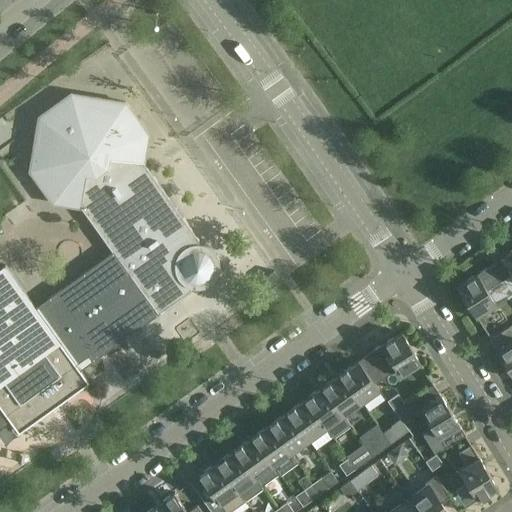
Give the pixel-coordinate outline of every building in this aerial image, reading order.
[(125,101),(71,92),(39,115),(30,170),(53,202),(81,206),(113,251),(35,307),(5,265),(0,268),(0,426),(10,420),(18,432),(89,382),(80,369),(158,313),(191,290),(191,286),(196,287),(200,287),(205,286),(209,284),(212,282),(215,278),(218,275),(220,271),(220,266),(220,262),(219,257),(218,253),(215,249),(212,246),(208,244),(204,242),(200,241),(201,238),(144,160),(149,133),(125,101)] [(511,249),(502,257),(490,265),(500,281),(511,272),(511,249)] [(500,281),(490,265),(458,285),(476,315),(496,303),(487,289),(500,281)] [(263,277),(270,288),(281,280),(273,270),(263,277)] [(420,362),(402,332),(371,351),(369,352),(381,372),(394,363),(401,374),(420,362)] [(511,339),(497,349),(511,373),(511,339)] [(360,358),(340,373),(361,402),(379,389),(359,361),(361,359),(360,358)] [(361,402),(340,373),(323,385),(343,414),(361,402)] [(343,414),(323,385),(305,398),(326,427),(333,437),(351,425),(343,414)] [(387,400),(393,409),(404,402),(398,393),(387,400)] [(465,435),(440,394),(421,406),(439,436),(446,447),(465,435)] [(305,398),(288,411),(308,439),(326,427),(305,398)] [(404,402),(393,409),(401,420),(417,408),(410,398),(404,402)] [(308,439),(288,411),(270,423),(291,452),(308,439)] [(392,426),(383,432),(391,443),(400,436),(408,431),(407,429),(401,420),(392,426)] [(270,423),(252,436),(273,465),(279,472),(281,475),(298,462),(291,452),(270,423)] [(382,449),(391,443),(383,432),(374,439),(382,449)] [(273,465),(252,436),(235,448),(256,477),(261,485),(279,472),(273,465)] [(235,448),(217,461),(245,500),(263,488),(261,485),(256,477),(235,448)] [(348,458),(355,468),(365,462),(357,451),(348,458)] [(443,462),(436,453),(426,461),(432,470),(443,462)] [(497,486),(479,456),(459,468),(468,482),(455,490),(465,506),(497,486)] [(355,468),(348,458),(339,464),(347,474),(355,468)] [(229,511),(245,500),(217,461),(198,475),(199,476),(200,475),(217,499),(207,506),(211,511),(229,511)] [(427,485),(408,499),(417,511),(447,511),(441,503),(450,496),(435,475),(425,482),(427,485)] [(322,476),(313,483),(320,494),(329,487),(322,476)] [(303,506),(320,494),(313,483),(295,495),(303,506)] [(156,505),(160,511),(202,511),(197,504),(187,511),(174,493),(175,493),(175,492),(156,505)] [(417,511),(408,499),(389,511),(388,511),(387,509),(382,511),(417,511)] [(287,501),(278,508),(280,511),(294,511),(295,511),(287,501)]
